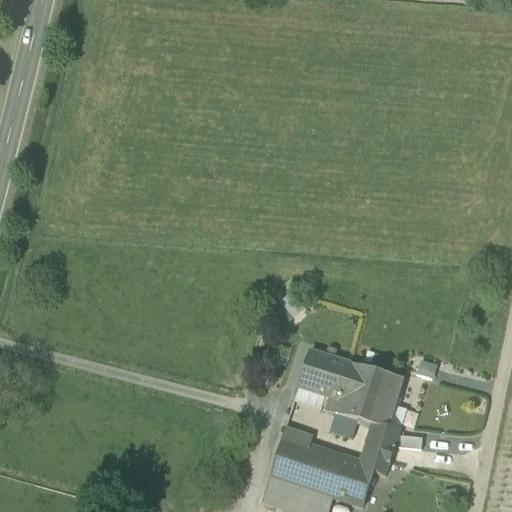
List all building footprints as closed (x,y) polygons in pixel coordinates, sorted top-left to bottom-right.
[(279,334),(301,310),(287,298),(265,322),(279,334)] [(388,431),(400,434),(407,413),(395,410),(404,383),(311,354),(299,391),(330,401),(326,414),(334,416),(359,423),(376,429),(388,432),(388,431)] [(437,368),(421,364),(416,379),(433,383),(437,368)] [(295,404),(326,414),(330,401),(299,391),(295,404)] [(359,423),(334,416),(328,436),(352,444),(359,423)] [(367,459),(389,466),(394,452),(398,440),(400,434),(388,431),(388,432),(376,429),(371,445),(367,459)] [(286,432),(282,445),(297,450),(308,453),(312,439),(286,432)] [(398,440),(398,451),(421,453),(422,442),(398,440)] [(343,464),(313,455),(308,453),(297,450),(282,445),(271,481),(286,486),(291,487),(302,491),(332,500),(343,464)] [(333,502),(363,511),(374,477),(386,480),(390,467),(389,466),(367,459),(363,471),(343,464),(332,500),(333,501),(333,502)] [(263,507),(278,511),(283,511),(291,487),(286,486),(271,481),(263,507)] [(291,487),(283,511),(329,511),(333,502),(333,501),(332,500),(302,491),(291,487)] [(456,492),(442,494),(444,508),(458,506),(456,492)]
